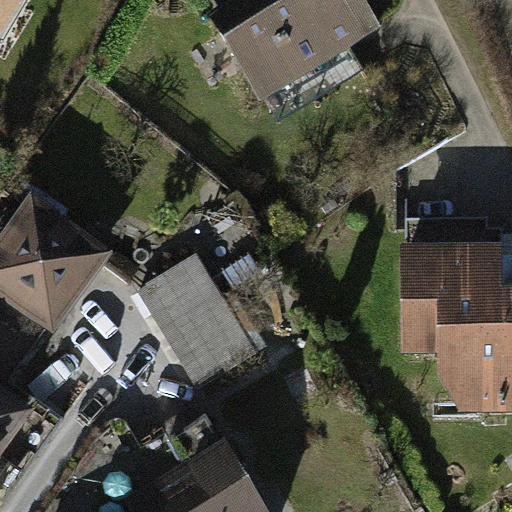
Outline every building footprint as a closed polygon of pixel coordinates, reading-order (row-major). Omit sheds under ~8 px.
[(0,0),(0,44),(7,49),(27,16),(12,7),(16,0),(0,0)] [(387,34),(366,0),(242,0),(212,18),(264,106),(387,34)] [(119,261),(37,200),(0,249),(0,299),(48,335),(58,342),(119,261)] [(510,251),(407,250),(407,361),(445,361),(445,384),(465,419),(511,418),(511,296),(510,296),(510,251)] [(150,290),(141,296),(201,394),(261,357),(200,257),(149,288),(150,290)] [(0,299),(0,387),(40,418),(3,468),(21,481),(65,423),(12,384),(48,335),(0,299)] [(0,387),(0,471),(3,468),(40,418),(0,387)] [(129,503),(133,511),(270,511),(232,448),(228,450),(210,420),(171,443),(187,469),(129,503)]
